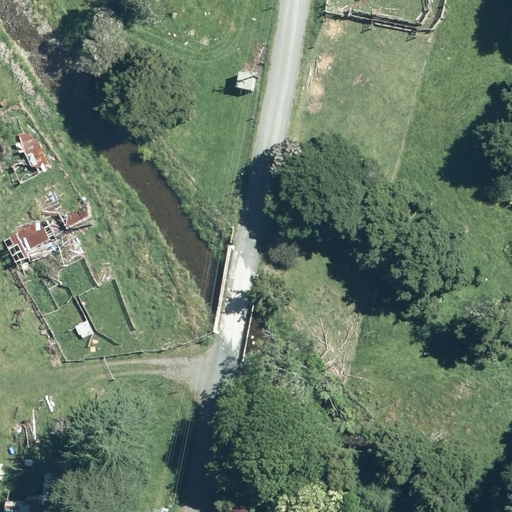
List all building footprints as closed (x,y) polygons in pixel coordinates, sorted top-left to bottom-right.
[(28,185),(56,171),(43,145),(15,159),(28,185)] [(89,203),(55,216),(62,235),(96,222),(89,203)] [(61,249),(49,218),(8,235),(20,265),(61,249)] [(44,474),(15,472),(13,498),(43,500),(44,474)] [(41,511),(42,506),(6,502),(5,511),(41,511)]
